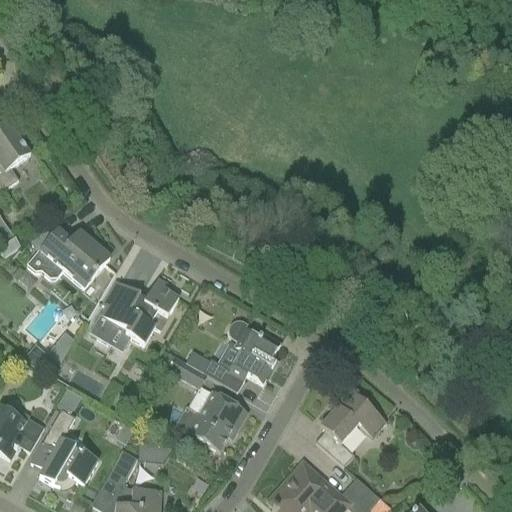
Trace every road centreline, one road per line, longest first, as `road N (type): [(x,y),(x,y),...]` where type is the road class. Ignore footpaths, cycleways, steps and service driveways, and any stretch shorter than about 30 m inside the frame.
road 1 (residential): [(0,95),(28,98),(111,213),(298,321),(312,352)]
road 2 (residential): [(312,352),(340,351),(379,372),(499,500)]
road 3 (residential): [(312,352),(279,422),(220,511)]
